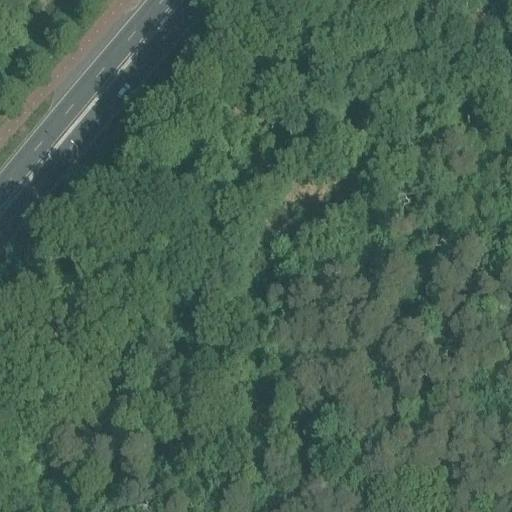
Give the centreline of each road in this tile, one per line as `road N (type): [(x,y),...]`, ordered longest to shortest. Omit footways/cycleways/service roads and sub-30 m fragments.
road 1 (track): [(0,424),(27,394),(103,363),(228,251),(293,163),(333,139),(492,0)]
road 2 (primary): [(0,235),(199,0)]
road 3 (primary): [(162,0),(0,192)]
